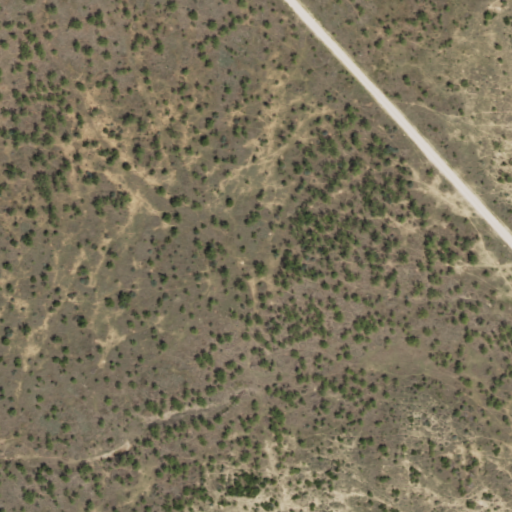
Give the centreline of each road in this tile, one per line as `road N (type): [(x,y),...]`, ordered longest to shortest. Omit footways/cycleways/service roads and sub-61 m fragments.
road 1 (track): [(370,511),(295,450),(270,364),(190,268),(190,233),(232,192),(298,143),(360,120)]
road 2 (track): [(251,0),(360,120),(414,115),(511,148)]
road 3 (track): [(190,233),(75,107),(49,47),(49,0)]
road 4 (track): [(511,288),(360,120)]
